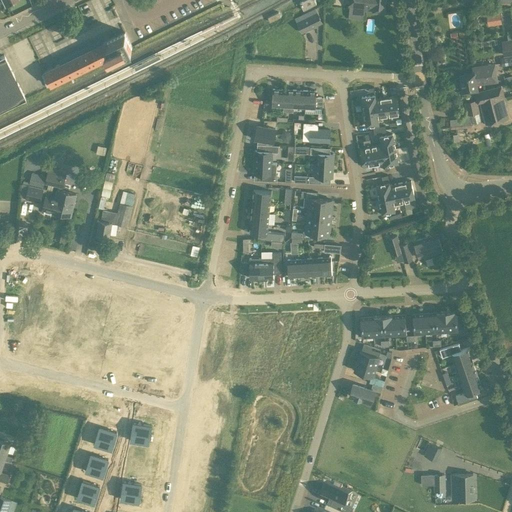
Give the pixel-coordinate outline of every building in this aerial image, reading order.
[(305,0),(297,4),(301,12),(314,6),(311,0),(305,0)] [(384,0),(349,0),(348,8),(372,10),(384,11),(384,0)] [(267,17),(269,22),(281,16),(279,12),(267,17)] [(318,18),(315,12),(296,21),(301,32),(321,23),(318,18)] [(501,19),(500,12),(487,14),(488,21),(501,19)] [(132,45),(125,31),(44,71),(51,85),(132,45)] [(504,55),(511,53),(511,39),(502,41),(504,55)] [(0,110),(25,98),(4,55),(0,56),(0,110)] [(510,57),(501,58),(500,60),(501,64),(502,65),(511,64),(510,57)] [(477,88),(476,88),(476,83),(497,80),(494,64),(473,67),(473,72),(461,74),(463,91),(471,89),(472,93),(473,96),(476,96),(478,102),(475,92),(478,92),(478,91),(477,88)] [(504,97),(501,85),(478,91),(478,92),(475,92),(478,102),(479,101),(486,124),(508,118),(503,97),(504,97)] [(283,106),(283,89),(272,88),(272,106),(283,106)] [(283,89),(283,106),(293,107),(294,89),(283,89)] [(294,89),(293,107),(304,107),(305,90),(294,89)] [(305,90),(304,107),(323,108),(323,97),(316,96),(316,90),(305,90)] [(377,109),(375,97),(375,94),(362,96),(364,111),(377,109)] [(386,96),(388,115),(399,114),(397,94),(386,96)] [(386,96),(375,97),(377,109),(378,117),(388,115),(386,96)] [(457,119),(450,120),(451,128),(471,126),(470,115),(472,122),(480,120),(476,100),(466,102),(468,115),(457,116),(457,119)] [(378,117),(377,109),(364,111),(366,125),(379,124),(378,117)] [(303,122),(302,140),(329,141),(330,129),(318,129),(318,123),(303,122)] [(275,129),(258,126),(255,137),(273,140),(275,129)] [(290,138),(291,134),(288,131),(284,131),(281,133),(281,137),(283,140),(287,140),(290,138)] [(382,150),(395,148),(392,133),(380,136),(381,143),(382,150)] [(381,143),(370,145),(370,147),(371,147),(374,164),(385,162),(382,150),(381,143)] [(272,162),(272,152),(278,152),(279,145),(257,144),(257,150),(255,150),(254,162),(272,162)] [(370,147),(370,145),(360,147),(363,166),(374,164),(371,147),(370,147)] [(315,164),(333,165),(333,153),(329,153),(330,147),(310,146),(310,153),(316,154),(315,164)] [(398,162),(395,148),(382,150),(385,162),(385,164),(385,165),(388,164),(398,162)] [(272,162),(254,162),(254,174),(258,174),(257,180),(277,181),(277,174),(276,174),(277,162),(272,162)] [(333,165),(315,164),(315,175),(294,174),(294,181),(330,183),(330,177),(332,177),(333,165)] [(26,197),(40,201),(43,188),(44,183),(63,188),(67,171),(48,166),(47,175),(32,172),(26,197)] [(404,199),(404,201),(415,199),(411,180),(400,182),(404,199)] [(392,196),(390,184),(389,181),(376,184),(379,198),(392,196)] [(404,199),(400,182),(390,184),(392,196),(393,203),(404,201),(404,199)] [(252,200),(270,202),(271,191),(268,191),(254,189),(252,200)] [(75,194),(58,190),(56,198),(67,201),(65,206),(72,208),(75,194)] [(96,236),(109,238),(112,222),(114,223),(127,226),(132,205),(131,205),(134,194),(131,192),(122,191),(120,202),(117,212),(103,209),(101,220),(98,220),(96,236)] [(309,206),(331,208),(332,199),(318,198),(318,192),(307,191),(307,197),(310,197),(309,206)] [(42,209),(70,215),(72,208),(65,206),(67,201),(56,198),(55,199),(45,196),(42,209)] [(393,203),(392,196),(379,198),(382,213),(395,210),(393,203)] [(252,200),(251,211),(269,213),(270,202),(252,200)] [(331,208),(309,206),(308,215),(330,217),(331,208)] [(269,213),(251,211),(250,222),(268,223),(269,213)] [(308,215),(307,224),(329,226),(330,217),(308,215)] [(268,223),(250,222),(249,233),(262,234),(262,239),(271,240),(282,241),(284,241),(285,233),(267,231),(268,223)] [(329,226),(307,224),(307,232),(303,232),(303,238),(308,239),(314,239),(314,233),(329,235),(329,226)] [(400,244),(397,234),(388,237),(393,255),(401,252),(404,262),(413,259),(408,242),(400,244)] [(419,257),(442,250),(438,235),(414,242),(419,257)] [(325,251),(342,251),(342,243),(325,243),(325,251)] [(199,246),(193,245),(190,254),(197,256),(199,246)] [(261,257),(262,278),(274,277),(274,273),(281,273),(281,252),(272,252),(272,257),(261,257)] [(320,257),(321,274),(332,274),(331,256),(320,257)] [(262,278),(261,257),(249,258),(249,261),(243,261),(243,273),(249,273),(250,278),(262,278)] [(321,274),(320,257),(309,258),(310,275),(321,274)] [(299,276),(298,258),(287,259),(288,276),(299,276)] [(310,275),(309,258),(298,258),(299,276),(310,275)] [(55,304),(60,284),(51,282),(46,302),(55,304)] [(69,286),(60,284),(55,304),(63,307),(69,286)] [(77,288),(69,286),(63,307),(72,309),(77,288)] [(77,288),(72,309),(81,311),(86,291),(77,288)] [(95,293),(86,291),(81,311),(90,313),(95,293)] [(104,295),(95,293),(90,313),(98,316),(104,295)] [(122,321),(127,300),(118,298),(113,318),(122,321)] [(127,300),(122,321),(131,323),(136,302),(127,300)] [(145,305),(136,302),(131,323),(139,325),(145,305)] [(153,307),(145,305),(139,325),(148,327),(153,307)] [(162,309),(153,307),(148,327),(157,330),(162,309)] [(171,311),(162,309),(157,330),(165,332),(171,311)] [(445,311),(447,330),(462,329),(461,323),(458,323),(457,311),(455,311),(455,310),(445,311)] [(436,312),(435,312),(436,330),(447,330),(445,311),(436,311),(436,312)] [(436,330),(435,312),(424,313),(425,331),(436,330)] [(425,331),(424,313),(413,314),(414,332),(425,331)] [(392,314),(383,315),(384,334),(395,333),(394,315),(392,315),(392,314)] [(405,314),(394,315),(395,333),(406,332),(405,314)] [(384,334),(383,315),(374,316),(372,316),(373,335),(384,334)] [(373,335),(372,316),(361,317),(362,329),(358,330),(358,336),(373,335)] [(48,362),(53,342),(45,340),(39,360),(48,362)] [(53,342),(48,362),(57,365),(62,344),(53,342)] [(455,363),(471,357),(467,347),(461,349),(459,343),(440,350),(442,358),(452,354),(455,363)] [(71,346),(62,344),(57,365),(65,367),(71,346)] [(71,346),(65,367),(74,369),(79,349),(71,346)] [(88,351),(79,349),(74,369),(83,371),(88,351)] [(360,350),(357,360),(376,366),(380,351),(371,349),(370,353),(360,350)] [(97,353),(88,351),(83,371),(92,374),(97,353)] [(115,379),(120,358),(112,356),(106,376),(115,379)] [(471,357),(455,363),(458,374),(475,368),(471,357)] [(129,360),(120,358),(115,379),(124,381),(129,360)] [(138,363),(129,360),(124,381),(132,383),(138,363)] [(231,360),(230,369),(245,371),(246,362),(231,360)] [(376,366),(357,360),(354,370),(364,372),(362,376),(370,379),(370,376),(371,375),(373,375),(376,366)] [(223,381),(226,365),(204,362),(202,377),(223,381)] [(138,363),(132,383),(141,385),(146,365),(138,363)] [(146,365),(141,385),(150,388),(155,367),(146,365)] [(164,369),(155,367),(150,388),(159,390),(164,369)] [(475,368),(458,374),(462,384),(478,378),(475,368)] [(370,376),(370,379),(368,383),(382,387),(384,381),(370,376)] [(478,378),(462,384),(465,392),(456,395),(458,403),(477,397),(475,391),(482,388),(478,378)] [(353,384),(349,395),(371,402),(374,390),(353,384)] [(199,392),(196,409),(220,412),(222,395),(213,394),(214,393),(209,392),(209,393),(199,392)] [(239,412),(231,411),(230,421),(238,422),(239,412)] [(133,422),(132,431),(150,434),(151,425),(133,422)] [(100,427),(97,435),(114,441),(117,432),(100,427)] [(132,431),(131,440),(148,443),(150,434),(132,431)] [(97,435),(94,444),(111,449),(114,441),(97,435)] [(20,452),(27,454),(31,442),(20,439),(16,451),(20,452)] [(10,444),(0,440),(0,463),(0,464),(2,465),(4,460),(11,462),(13,457),(6,454),(10,444)] [(442,448),(430,442),(423,454),(435,460),(442,448)] [(91,454),(88,462),(105,468),(108,459),(91,454)] [(203,464),(189,462),(187,475),(211,479),(213,466),(218,467),(219,461),(204,458),(203,464)] [(88,462),(86,471),(103,476),(105,468),(88,462)] [(129,462),(128,472),(148,475),(149,465),(129,462)] [(9,475),(0,471),(2,465),(0,464),(0,463),(0,479),(7,482),(9,475)] [(452,485),(457,485),(458,498),(473,498),(473,473),(452,474),(452,485)] [(434,474),(421,474),(421,475),(421,484),(424,484),(434,484),(434,490),(445,490),(444,474),(434,474)] [(82,480),(80,489),(97,494),(99,486),(82,480)] [(124,481),(122,490),(140,493),(141,484),(124,481)] [(327,484),(321,498),(333,503),(330,510),(335,511),(352,511),(353,511),(345,508),(351,495),(342,490),(342,489),(335,486),(334,487),(327,484)] [(80,489),(77,498),(94,503),(97,494),(80,489)] [(122,490),(121,499),(138,502),(140,493),(122,490)] [(182,491),(179,507),(198,510),(199,502),(203,503),(205,495),(182,491)] [(0,511),(7,511),(11,500),(1,497),(0,496),(0,511)]
